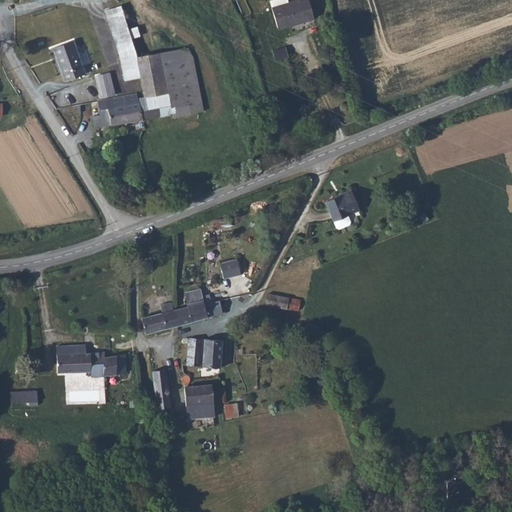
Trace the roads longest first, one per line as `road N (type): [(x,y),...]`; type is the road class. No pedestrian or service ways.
road 1 (secondary): [(134,231),(511,80)]
road 2 (unclassified): [(124,235),(0,21)]
road 3 (unclassified): [(160,414),(134,231)]
road 4 (secondary): [(0,267),(124,235)]
